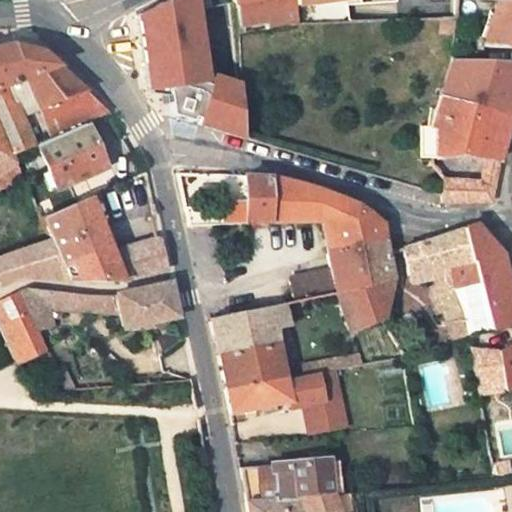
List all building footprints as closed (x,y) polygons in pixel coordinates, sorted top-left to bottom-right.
[(137,0),(127,5),(137,84),(156,86),(159,106),(180,113),(181,109),(187,111),(186,115),(206,122),(230,130),(225,73),(204,67),(201,76),(190,72),(180,15),(188,14),(186,0),(137,0)] [(217,0),(219,16),(282,14),(280,0),(217,0)] [(511,0),(486,0),(469,41),(511,39),(511,0)] [(188,14),(180,15),(190,72),(201,76),(204,67),(197,65),(188,14)] [(0,140),(1,142),(20,135),(10,109),(28,102),(20,91),(12,79),(9,71),(45,56),(27,41),(0,34),(0,140)] [(506,75),(511,53),(439,49),(427,89),(499,107),(506,75)] [(20,91),(28,102),(73,83),(68,78),(48,59),(45,56),(9,71),(12,79),(20,91)] [(27,132),(79,110),(95,103),(73,83),(28,102),(35,117),(24,122),(27,132)] [(499,107),(427,89),(418,115),(404,114),(407,145),(448,142),(487,151),(499,107)] [(27,132),(26,132),(47,178),(99,154),(79,110),(27,132)] [(184,220),(259,221),(260,167),(254,166),(208,165),(208,203),(191,203),(189,182),(169,183),(177,220),(184,220)] [(343,198),(260,167),(259,221),(303,222),(317,270),(280,276),(285,296),(324,289),(379,273),(375,243),(371,218),(358,207),(343,198)] [(443,194),(476,195),(482,172),(429,171),(428,187),(429,193),(443,194)] [(84,245),(72,190),(28,204),(37,226),(54,266),(99,268),(113,269),(151,261),(152,259),(152,256),(147,232),(146,230),(135,228),(84,245)] [(438,267),(455,330),(501,315),(495,274),(491,250),(463,217),(447,221),(457,261),(438,267)] [(441,334),(455,330),(438,267),(457,261),(447,221),(406,234),(385,240),(397,273),(414,269),(441,334)] [(37,226),(0,239),(0,248),(6,264),(54,266),(37,226)] [(379,273),(324,289),(341,312),(349,322),(379,311),(379,273)] [(14,305),(18,315),(34,306),(18,276),(14,276),(5,280),(14,305)] [(110,318),(113,320),(165,309),(158,277),(103,286),(110,318)] [(0,313),(14,305),(5,280),(0,282),(0,313)] [(275,324),(341,312),(324,289),(285,296),(269,299),(275,324)] [(265,326),(275,324),(269,299),(204,312),(198,313),(213,384),(273,376),(265,326)] [(18,315),(14,305),(0,313),(0,344),(3,350),(28,337),(18,315)] [(391,360),(402,358),(397,329),(386,331),(390,356),(391,360)] [(509,382),(504,338),(480,342),(487,386),(509,382)] [(458,342),(465,390),(487,386),(480,342),(458,342)] [(353,348),(287,361),(289,373),(305,370),(323,367),(355,362),(353,348)] [(310,401),(293,403),(297,428),(331,425),(323,367),(305,370),(310,401)] [(289,373),(273,376),(213,384),(219,410),(278,402),(277,405),(293,403),(310,401),(305,370),(289,373)] [(234,495),(312,487),(309,450),(228,460),(234,495)] [(321,511),(312,487),(234,495),(236,511),(321,511)]
